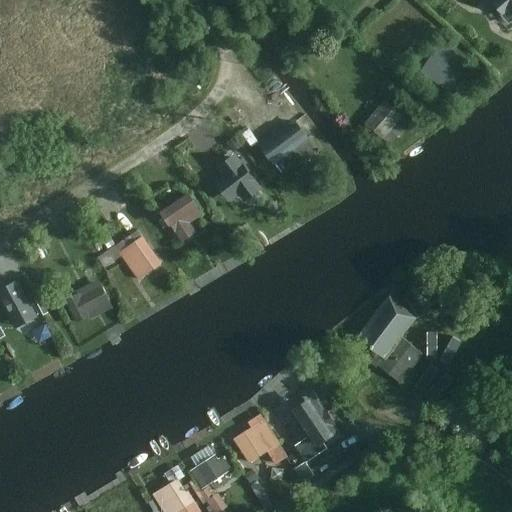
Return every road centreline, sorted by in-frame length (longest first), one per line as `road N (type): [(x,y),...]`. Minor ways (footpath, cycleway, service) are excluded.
road 1 (track): [(186,0),(222,59),(209,93),(110,173),(0,233)]
road 2 (track): [(511,484),(432,406),(416,403)]
